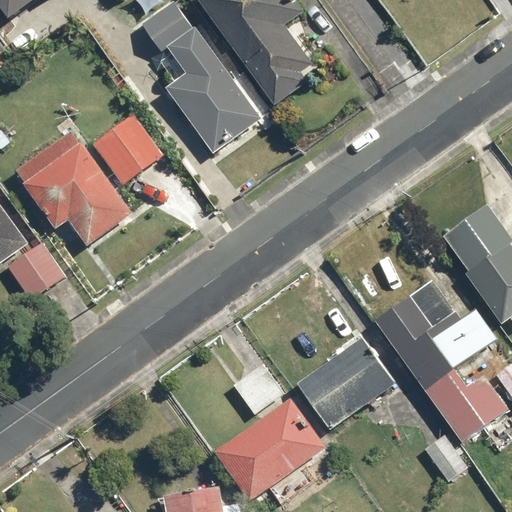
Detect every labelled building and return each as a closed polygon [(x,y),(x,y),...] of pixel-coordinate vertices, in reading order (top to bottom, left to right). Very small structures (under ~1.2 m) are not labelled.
[(48,0),(0,0),(0,4),(16,25),(48,0)] [(300,0),(198,0),(196,2),(279,108),(311,83),(303,72),(315,62),(287,26),(308,9),(300,0)] [(264,120),(173,1),(140,26),(180,80),(166,91),(216,157),(264,120)] [(51,38),(35,19),(4,46),(19,64),(51,38)] [(14,138),(27,128),(19,117),(0,131),(0,146),(5,153),(18,144),(14,138)] [(137,118),(97,149),(127,188),(167,157),(137,118)] [(135,218),(75,134),(17,176),(59,235),(72,226),(89,251),(135,218)] [(0,187),(3,186),(0,181),(0,269),(31,248),(0,203),(0,187)] [(511,235),(488,206),(443,242),(509,324),(511,321),(511,235)] [(45,245),(9,268),(34,306),(70,282),(45,245)] [(497,341),(476,309),(461,320),(455,312),(427,332),(456,371),(497,341)] [(0,340),(3,339),(5,337),(7,335),(8,333),(9,330),(9,328),(9,325),(9,322),(8,320),(7,318),(5,316),(3,314),(1,312),(0,311),(0,340)] [(396,386),(363,340),(301,384),(334,430),(396,386)] [(215,454),(251,504),(271,490),(280,503),(301,488),(292,476),(326,451),(265,364),(233,387),(259,423),(215,454)] [(511,367),(500,377),(511,393),(511,367)] [(459,372),(428,395),(464,444),(511,410),(488,377),(472,389),(459,372)] [(470,466),(447,435),(427,449),(450,481),(470,466)] [(222,483),(165,494),(168,511),(239,511),(237,502),(226,504),(222,483)]
